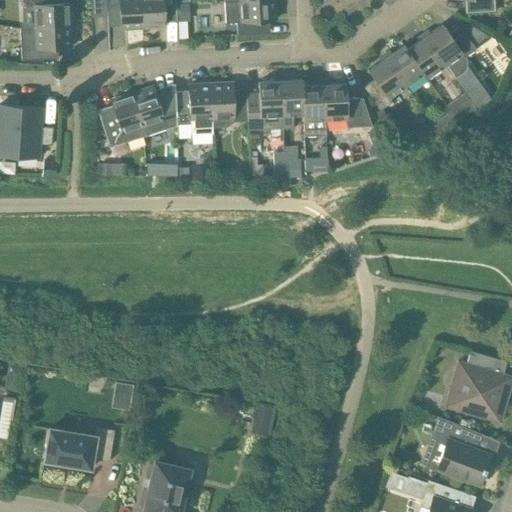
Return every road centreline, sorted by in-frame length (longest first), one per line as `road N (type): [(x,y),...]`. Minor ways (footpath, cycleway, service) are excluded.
road 1 (residential): [(309,52),(166,58),(78,84),(0,78)]
road 2 (residential): [(0,209),(290,207)]
road 3 (residential): [(309,52),(353,48),(428,0)]
